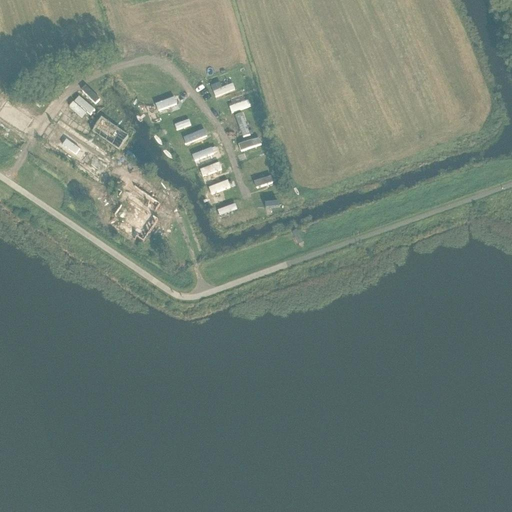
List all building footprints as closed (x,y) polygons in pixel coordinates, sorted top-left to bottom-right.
[(82,123),(84,123),(86,122),(88,122),(90,120),(91,119),(93,117),(94,115),(95,113),(95,111),(96,109),(95,107),(95,105),(94,103),(93,101),(91,99),(90,98),(88,97),(86,96),(84,95),(82,95),(79,95),(77,96),(75,97),(73,98),(72,99),(70,101),(69,103),(68,105),(68,107),(68,109),(68,111),(68,113),(69,115),(70,117),(72,119),(73,120),(75,122),(77,122),(79,123),(82,123)] [(2,110),(0,112),(0,127),(16,139),(25,125),(2,110)] [(101,119),(92,133),(119,152),(128,138),(101,119)] [(55,128),(42,147),(96,183),(114,158),(67,126),(55,128)] [(270,178),(255,183),(257,189),(272,184),(270,178)] [(115,218),(110,225),(135,241),(136,239),(143,243),(158,221),(151,217),(153,214),(127,197),(114,217),(115,218)]
